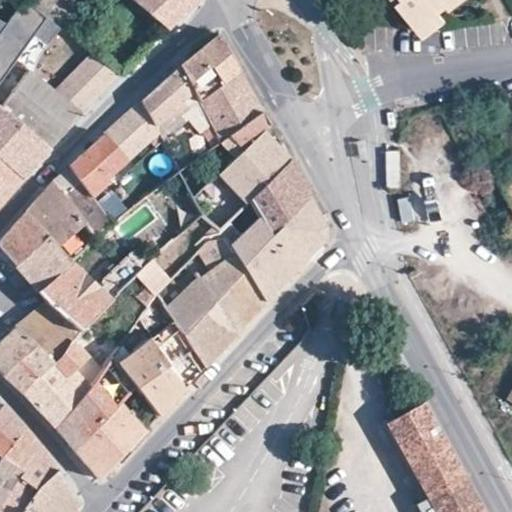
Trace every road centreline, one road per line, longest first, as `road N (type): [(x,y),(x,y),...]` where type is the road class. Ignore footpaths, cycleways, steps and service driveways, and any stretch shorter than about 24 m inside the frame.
road 1 (residential): [(104,498),(351,230)]
road 2 (residential): [(229,0),(146,69),(0,224)]
road 3 (tertiary): [(351,230),(501,511)]
road 4 (residential): [(332,103),(401,81),(511,66)]
road 5 (residential): [(0,390),(104,498)]
road 6 (tertiary): [(234,0),(299,122)]
road 7 (track): [(395,247),(415,247),(511,294)]
